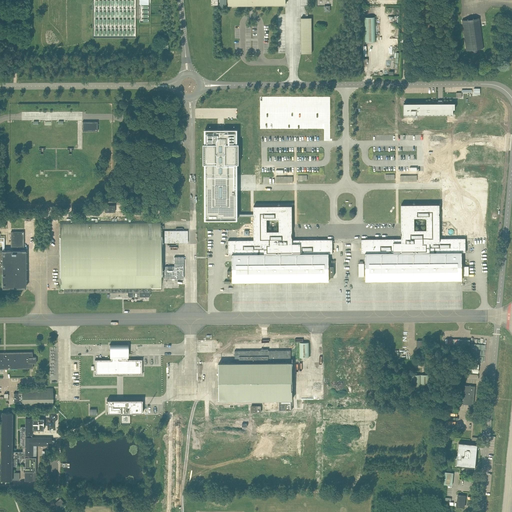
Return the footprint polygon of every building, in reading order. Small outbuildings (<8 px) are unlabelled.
[(376,41),(375,17),(364,17),(365,42),(376,41)] [(301,18),(301,53),(312,53),(311,18),(301,18)] [(462,20),(466,51),(471,50),(472,53),(479,52),(479,49),(484,48),(479,18),(462,20)] [(403,103),(404,103),(404,115),(453,114),(453,103),(443,103),(443,101),(437,101),(437,103),(403,103)] [(98,131),(98,121),(82,121),(82,131),(98,131)] [(487,130),(475,130),(475,129),(469,129),(469,130),(456,131),(457,212),(439,212),(438,212),(438,215),(439,215),(457,214),(457,222),(488,221),(487,130)] [(204,144),(203,144),(203,164),(204,164),(205,202),(204,202),(204,205),(205,205),(205,219),(237,219),(237,216),(254,216),(255,216),(255,213),(254,213),(237,214),(237,194),(237,175),(237,164),(238,164),(238,143),(237,143),(237,131),(224,131),(217,131),(204,131),(204,144)] [(402,237),(401,236),(401,238),(361,239),(361,243),(361,251),(361,254),(362,254),(362,253),(365,253),(365,280),(462,279),(462,265),(462,259),(462,252),(464,252),(465,253),(466,253),(465,238),(457,238),(440,238),(439,222),(439,215),(438,215),(438,212),(439,212),(439,206),(439,204),(401,204),(401,224),(401,230),(402,230),(402,237)] [(254,223),(254,240),(236,240),(228,240),(228,255),(232,254),(232,262),(232,267),(232,281),(329,281),(329,253),(331,253),(331,254),(332,254),(332,251),(332,243),(332,239),(292,239),(292,237),(291,237),(291,231),(292,231),(292,224),(292,205),(254,206),(254,207),(254,213),(255,213),(255,216),(254,216),(254,223)] [(64,290),(64,292),(131,292),(131,295),(132,297),(140,297),(141,295),(141,292),(150,292),(150,289),(161,289),(161,275),(161,244),(161,235),(160,235),(160,221),(60,222),(60,236),(59,236),(59,246),(59,266),(60,266),(60,276),(60,290),(64,290)] [(188,230),(164,230),(164,243),(188,243),(188,230)] [(2,288),(24,288),(26,288),(25,250),(19,250),(19,247),(23,247),(23,232),(11,232),(11,247),(16,247),(16,250),(0,250),(0,273),(2,273),(2,288)] [(165,266),(165,278),(172,278),(174,278),(184,278),(183,257),(175,257),(175,266),(165,266)] [(300,342),(300,357),(309,357),(309,342),(300,342)] [(292,410),(292,399),(292,362),(291,362),(291,350),(268,350),(268,349),(261,349),(261,343),(246,343),(246,350),(235,350),(235,354),(235,362),(219,363),(219,400),(279,399),(279,410),(292,410)] [(105,359),(95,359),(95,360),(95,374),(95,375),(116,375),(142,374),(142,360),(142,359),(127,359),(127,356),(128,356),(128,345),(128,344),(110,344),(110,345),(110,356),(110,359),(105,359)] [(0,368),(33,368),(32,363),(36,363),(36,357),(32,357),(32,352),(0,352),(0,368)] [(422,374),(418,374),(411,374),(412,390),(430,389),(429,374),(422,374)] [(475,386),(466,385),(464,385),(463,404),(473,405),(474,397),(473,397),(473,395),(474,395),(475,386)] [(22,406),(50,406),(53,406),(53,388),(22,389),(22,393),(14,393),(14,402),(22,402),(22,406)] [(142,399),(107,400),(107,413),(143,413),(143,412),(142,412),(142,400),(142,399)] [(0,468),(0,480),(5,480),(8,480),(12,480),(13,480),(14,480),(16,480),(19,480),(19,472),(16,472),(14,472),(12,472),(12,470),(12,466),(16,466),(17,466),(17,464),(17,458),(19,458),(25,458),(25,466),(23,466),(23,467),(23,469),(23,471),(25,471),(25,480),(35,480),(36,476),(36,462),(36,457),(33,457),(33,445),(37,445),(38,445),(45,445),(47,445),(49,445),(51,445),(52,445),(54,445),(54,441),(53,441),(52,441),(51,441),(51,438),(51,437),(49,437),(33,437),(32,437),(32,435),(32,430),(44,430),(44,426),(44,421),(44,418),(36,418),(32,418),(25,418),(25,426),(20,426),(20,430),(20,431),(20,445),(23,445),(22,451),(18,451),(16,451),(12,451),(12,443),(12,430),(12,413),(8,413),(6,413),(1,413),(1,452),(1,455),(1,458),(1,461),(0,468)] [(469,466),(469,468),(475,468),(474,470),(475,470),(478,443),(477,443),(477,444),(459,442),(456,466),(462,467),(462,465),(469,466)] [(444,484),(452,485),(453,473),(445,472),(444,484)] [(457,506),(464,507),(465,495),(458,495),(457,506)]
